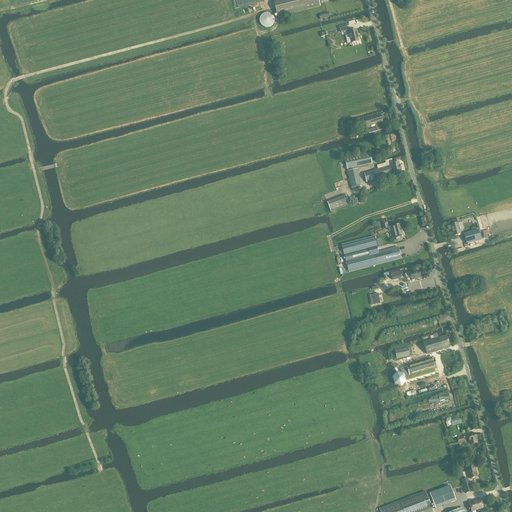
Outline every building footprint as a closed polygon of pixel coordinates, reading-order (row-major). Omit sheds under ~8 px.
[(318,0),(273,0),(277,17),(320,7),(318,0)] [(264,12),(262,14),(260,16),(260,17),(260,20),(261,23),(262,25),(265,26),(268,27),(270,26),(273,24),(274,22),(275,19),(274,16),(273,14),(271,12),(268,12),(266,12),(264,12)] [(347,24),(339,26),(340,29),(340,33),(348,31),(347,27),(347,24)] [(351,43),(358,41),(357,34),(356,30),(348,31),(351,43)] [(381,114),(363,120),(365,128),(375,125),(376,128),(372,129),(373,132),(377,131),(385,129),(383,124),(382,125),(381,123),(383,122),(382,122),(380,115),(381,115),(381,114)] [(370,153),(345,159),(351,188),(356,187),(361,186),(357,167),(372,164),(370,153)] [(393,164),(392,159),(385,161),(385,163),(377,166),(378,169),(374,170),(374,172),(364,174),(366,183),(393,175),(393,176),(402,174),(399,162),(393,164)] [(331,213),(349,206),(346,196),(327,203),(331,213)] [(453,236),(461,234),(458,223),(450,225),(453,236)] [(402,231),(401,229),(400,225),(388,228),(389,231),(393,230),(395,238),(396,238),(396,240),(397,241),(400,240),(401,239),(400,238),(401,237),(403,236),(402,231)] [(478,230),(464,234),(466,244),(481,240),(478,230)] [(344,257),(348,273),(372,267),(401,259),(397,247),(378,252),(377,248),(374,236),(345,244),(341,245),(343,252),(344,257)] [(399,270),(390,272),(392,281),(401,278),(399,270)] [(410,273),(404,274),(405,278),(411,277),(412,280),(421,278),(419,271),(410,273)] [(369,296),(371,305),(380,303),(378,294),(369,296)] [(433,335),(434,339),(436,339),(439,351),(449,348),(446,336),(438,338),(437,334),(433,335)] [(427,355),(439,351),(436,339),(434,339),(423,343),(427,355)] [(418,356),(422,352),(420,345),(414,344),(410,349),(412,355),(418,356)] [(396,359),(410,356),(408,348),(395,351),(396,359)] [(434,359),(403,368),(407,381),(435,372),(434,369),(437,368),(434,359)] [(394,384),(397,385),(398,385),(401,386),(405,381),(403,375),(402,375),(397,373),(395,375),(395,376),(392,378),(394,384)] [(462,423),(460,416),(454,418),(454,420),(451,421),(450,418),(447,419),(447,421),(445,422),(447,428),(462,423)] [(476,439),(475,434),(466,436),(466,437),(463,438),(459,439),(459,437),(457,438),(459,443),(464,442),(464,439),(468,438),(469,441),(470,441),(471,445),(477,443),(476,439)] [(470,479),(477,477),(474,466),(467,468),(470,479)] [(426,494),(430,503),(432,502),(434,508),(454,500),(449,485),(426,494)] [(379,509),(380,511),(432,511),(433,511),(430,503),(426,494),(425,492),(396,503),(379,509)] [(471,511),(483,508),(480,500),(469,503),(471,511)]
